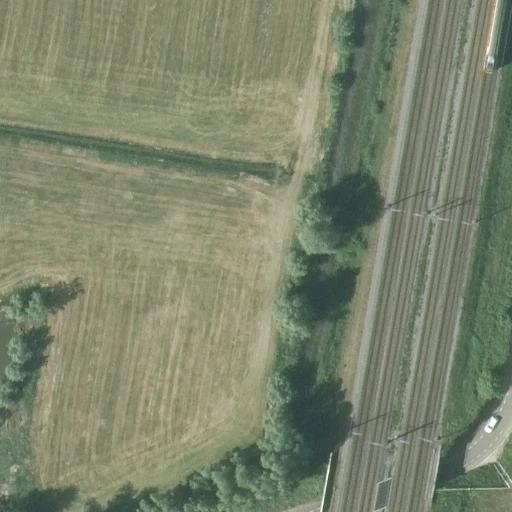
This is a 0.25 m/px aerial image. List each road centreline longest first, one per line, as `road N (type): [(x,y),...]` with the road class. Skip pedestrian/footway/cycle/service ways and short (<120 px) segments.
road 1 (track): [(332,0),(266,377),(239,441),(93,511)]
road 2 (tertiary): [(328,511),(457,461),(489,436),(511,398)]
